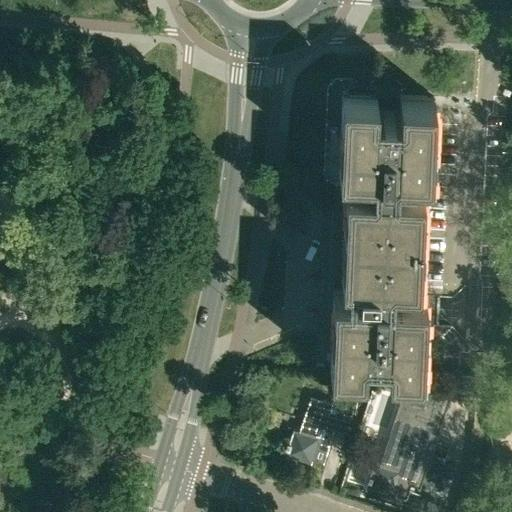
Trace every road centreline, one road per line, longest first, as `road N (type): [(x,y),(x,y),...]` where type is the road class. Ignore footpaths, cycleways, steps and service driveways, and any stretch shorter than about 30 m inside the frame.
road 1 (tertiary): [(169,462),(217,272),(251,26)]
road 2 (residential): [(325,511),(200,470)]
